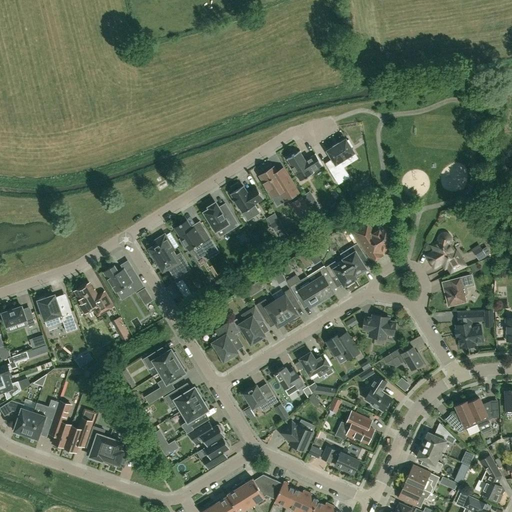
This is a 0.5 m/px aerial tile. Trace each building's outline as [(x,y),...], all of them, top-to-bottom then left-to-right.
[(334,146),(327,151),(338,168),(332,172),(331,170),(330,170),(339,184),(349,177),(340,162),(354,153),(351,148),(353,147),(349,139),(347,141),(346,139),(339,144),(338,143),(334,146)] [(315,153),(314,154),(315,154),(305,160),(300,152),(300,151),(286,159),(287,160),(287,159),(300,180),(299,181),(300,181),(314,173),(313,172),(312,171),(322,165),(322,166),(323,166),(315,153)] [(298,193),(289,178),(283,168),(277,172),(274,167),(260,176),(262,180),(261,181),(272,197),(281,192),(286,200),(298,193)] [(243,186),(231,193),(243,213),(246,219),(259,211),(255,205),(254,204),(263,198),(256,187),(250,191),(250,192),(248,193),(243,186)] [(309,211),(301,197),(291,203),(299,217),(309,211)] [(312,211),(319,207),(315,200),(308,204),(312,211)] [(210,209),(204,212),(210,222),(208,223),(213,230),(214,229),(216,231),(223,227),(226,232),(238,225),(230,211),(224,215),(222,213),(216,203),(209,207),(210,209)] [(275,232),(283,227),(279,220),(271,225),(275,232)] [(206,254),(209,258),(219,252),(203,227),(196,231),(194,227),(192,229),(191,226),(187,221),(182,224),(181,223),(179,224),(180,225),(175,228),(181,238),(179,239),(186,249),(188,248),(189,250),(191,248),(198,259),(206,254)] [(378,229),(373,232),(368,224),(355,232),(373,261),(382,256),(379,251),(382,249),(384,251),(394,245),(390,237),(394,234),(387,224),(378,229)] [(459,258),(452,248),(449,244),(450,243),(450,242),(451,241),(451,239),(451,238),(450,237),(450,236),(449,235),(448,234),(447,234),(445,233),(444,233),(443,233),(442,234),(441,234),(440,235),(439,236),(438,238),(438,239),(438,240),(438,241),(432,245),(435,250),(427,256),(434,267),(443,262),(445,263),(451,272),(465,266),(460,257),(459,258)] [(157,244),(149,249),(151,252),(149,253),(153,259),(155,258),(163,271),(168,267),(171,271),(185,262),(189,269),(190,269),(180,254),(176,256),(173,250),(174,249),(165,234),(155,241),(157,244)] [(359,258),(364,254),(358,243),(352,247),(353,250),(350,252),(352,254),(344,259),(356,279),(356,278),(355,276),(359,273),(360,275),(366,271),(365,270),(366,269),(359,258)] [(356,279),(344,259),(343,259),(337,263),(335,261),(325,267),(332,278),(338,275),(344,286),(345,285),(346,287),(352,283),(351,282),(356,279)] [(114,266),(104,272),(116,292),(131,282),(136,291),(144,286),(132,268),(126,272),(124,269),(118,272),(114,266)] [(332,278),(325,267),(324,266),(307,276),(323,301),(329,298),(328,296),(334,292),(327,282),(332,279),(332,278)] [(278,284),(285,279),(280,271),(273,275),(278,284)] [(432,275),(434,280),(440,277),(438,271),(432,275)] [(452,286),(444,288),(448,306),(466,302),(464,295),(465,294),(467,293),(467,292),(466,287),(473,285),(471,275),(450,281),(452,286)] [(323,301),(307,276),(290,287),(298,300),(303,296),(310,307),(316,303),(317,305),(323,301)] [(79,288),(75,291),(82,304),(80,305),(85,313),(94,308),(98,315),(113,307),(104,291),(96,296),(89,283),(87,284),(84,283),(80,285),(79,288)] [(252,284),(245,289),(249,296),(257,291),(252,284)] [(172,285),(167,288),(173,298),(178,295),(172,285)] [(150,295),(145,288),(138,293),(142,300),(150,295)] [(285,294),(275,300),(289,323),(294,320),(293,318),(298,315),(295,310),(291,304),(297,301),(289,289),(284,292),(285,294)] [(39,300),(38,301),(40,307),(38,308),(41,316),(43,315),(45,320),(53,317),(56,324),(63,321),(67,332),(77,328),(70,308),(60,311),(55,295),(46,298),(45,296),(39,298),(39,300)] [(284,326),(289,323),(275,300),(269,304),(265,299),(256,304),(264,316),(269,313),(275,323),(278,327),(283,324),(284,326)] [(22,306),(2,313),(7,326),(26,320),(28,327),(35,324),(30,310),(24,312),(22,306)] [(240,325),(243,330),(251,343),(256,340),(258,342),(264,338),(263,336),(264,336),(262,333),(257,324),(263,321),(255,307),(242,315),(246,321),(240,325)] [(483,320),(482,312),(459,313),(459,325),(456,325),(457,329),(455,330),(456,338),(458,337),(460,347),(475,345),(475,343),(483,341),(480,325),(472,326),(471,321),(483,320)] [(389,318),(373,315),(372,319),(365,317),(363,330),(370,331),(369,336),(385,339),(386,334),(393,335),(395,322),(388,321),(389,318)] [(112,321),(118,332),(124,342),(132,338),(132,337),(126,327),(120,317),(112,321)] [(237,352),(236,351),(232,344),(233,342),(233,341),(238,338),(229,323),(216,331),(217,332),(213,335),(212,339),(214,342),(213,343),(216,347),(214,348),(218,354),(220,353),(224,360),(237,352)] [(339,334),(326,342),(335,355),(342,351),(347,360),(359,352),(347,333),(341,337),(339,334)] [(44,336),(33,338),(35,346),(45,344),(44,336)] [(403,353),(400,348),(390,354),(393,359),(397,356),(401,363),(406,360),(412,370),(417,367),(418,368),(425,364),(420,355),(418,356),(413,347),(411,348),(403,353)] [(156,352),(156,351),(143,359),(150,369),(156,366),(160,372),(180,360),(175,352),(173,353),(171,349),(157,358),(154,353),(156,352)] [(322,354),(315,358),(311,351),(309,352),(308,350),(303,354),(304,356),(299,358),(310,376),(316,372),(319,378),(326,373),(328,376),(334,372),(322,354)] [(0,379),(10,376),(12,376),(10,369),(17,367),(16,363),(29,358),(27,351),(8,358),(10,363),(0,366),(0,379)] [(160,372),(164,379),(158,382),(161,388),(186,373),(183,369),(185,368),(180,360),(160,372)] [(285,367),(275,374),(288,395),(289,395),(296,391),(305,385),(298,375),(294,368),(288,371),(287,371),(285,367)] [(371,367),(358,374),(362,381),(375,373),(371,367)] [(136,385),(126,368),(117,374),(127,390),(136,385)] [(47,373),(33,382),(43,385),(47,373)] [(7,399),(21,390),(18,381),(12,383),(10,376),(0,379),(0,392),(4,391),(7,399)] [(372,389),(365,399),(372,404),(372,405),(377,409),(378,408),(383,411),(384,408),(385,408),(386,408),(387,407),(388,406),(388,405),(389,405),(389,404),(389,403),(389,402),(389,401),(391,397),(383,392),(383,393),(381,391),(387,382),(377,376),(369,387),(372,389)] [(410,385),(401,378),(397,384),(405,390),(410,385)] [(320,386),(317,385),(315,382),(309,386),(313,392),(319,393),(320,386)] [(263,396),(258,388),(256,385),(244,393),(245,395),(243,396),(247,403),(249,402),(253,408),(259,404),(263,411),(278,401),(271,391),(263,396)] [(183,394),(179,388),(165,397),(171,407),(177,404),(181,411),(202,398),(199,394),(201,393),(197,388),(196,388),(195,387),(183,394)] [(163,395),(158,388),(145,397),(149,404),(163,395)] [(181,411),(185,418),(180,421),(187,432),(200,425),(196,418),(209,410),(208,408),(209,407),(206,401),(204,402),(202,398),(181,411)] [(467,401),(478,427),(490,422),(488,419),(492,418),(498,417),(498,402),(491,402),(492,410),(486,413),(479,398),(468,403),(467,401)] [(24,404),(12,400),(0,407),(5,415),(14,409),(20,412),(14,431),(16,431),(15,433),(21,435),(22,434),(26,435),(37,403),(37,402),(34,412),(22,408),(24,404)] [(49,433),(55,435),(52,443),(54,443),(53,445),(60,447),(60,445),(64,446),(71,425),(65,422),(71,405),(60,401),(49,433)] [(337,401),(332,414),(337,415),(341,403),(337,401)] [(478,427),(467,401),(455,406),(458,412),(454,414),(452,412),(445,419),(458,432),(477,424),(478,427)] [(38,403),(37,403),(26,435),(30,436),(30,438),(36,440),(37,439),(39,439),(44,425),(50,427),(56,409),(55,409),(55,412),(48,409),(46,416),(34,412),(38,403)] [(283,420),(289,416),(283,407),(277,411),(283,420)] [(352,412),(346,424),(351,426),(346,435),(354,439),(355,437),(368,443),(374,430),(369,427),(372,421),(352,412)] [(71,425),(64,446),(64,447),(68,449),(67,451),(74,453),(74,451),(76,452),(78,444),(84,446),(95,414),(94,414),(92,421),(82,418),(78,428),(72,426),(72,425),(71,425)] [(292,421),(281,433),(290,443),(290,444),(295,446),(295,449),(301,451),(303,450),(304,451),(313,432),(298,426),(297,427),(292,421)] [(209,422),(203,426),(189,434),(195,444),(200,441),(204,448),(225,435),(222,432),(223,430),(220,426),(219,425),(218,424),(213,427),(209,422)] [(104,430),(94,427),(89,439),(95,441),(90,456),(91,457),(90,459),(97,461),(98,459),(102,461),(103,457),(110,438),(102,435),(104,430)] [(422,444),(440,452),(446,440),(452,443),(456,439),(447,430),(443,434),(441,438),(428,432),(427,434),(425,435),(422,440),(423,442),(422,444)] [(204,448),(208,455),(202,459),(208,469),(227,457),(224,451),(230,448),(229,447),(230,444),(227,441),(225,440),(223,437),(225,436),(225,435),(204,448)] [(123,442),(110,438),(103,457),(115,461),(115,463),(123,466),(128,452),(120,450),(123,442)] [(436,461),(440,452),(422,444),(421,446),(419,447),(417,452),(417,455),(417,457),(430,463),(428,467),(439,472),(442,464),(436,461)] [(355,459),(347,455),(341,452),(340,453),(336,451),(336,450),(328,446),(322,459),(331,463),(332,461),(336,463),(335,465),(354,473),(360,461),(355,459)] [(135,449),(131,461),(136,463),(140,451),(135,449)] [(502,486),(498,484),(502,476),(489,455),(480,461),(485,470),(481,480),(486,483),(481,493),(489,496),(489,498),(497,502),(501,494),(499,493),(502,486)] [(410,470),(405,481),(430,493),(433,488),(431,485),(435,475),(430,473),(424,470),(413,465),(410,470)] [(279,481),(274,479),(271,480),(268,488),(266,487),(269,479),(268,477),(263,474),(254,480),(264,496),(266,495),(276,500),(274,502),(282,505),(284,504),(287,505),(286,508),(295,489),(287,485),(288,483),(284,481),(282,485),(280,484),(279,481)] [(264,496),(254,480),(253,478),(246,482),(244,480),(238,484),(252,505),(257,502),(258,505),(267,500),(264,496)] [(426,499),(430,493),(405,481),(398,498),(420,508),(424,498),(426,499)] [(475,491),(480,493),(484,484),(479,482),(475,491)] [(247,508),(252,505),(238,484),(232,487),(234,490),(227,494),(227,495),(238,511),(247,511),(249,511),(247,508)] [(295,511),(298,511),(308,492),(303,490),(302,492),(295,489),(286,508),(287,508),(288,506),(291,507),(291,510),(295,511)] [(313,511),(318,502),(319,500),(311,496),(312,494),(308,492),(298,511),(313,511)] [(468,495),(468,496),(463,493),(461,497),(459,496),(456,503),(474,511),(473,511),(488,511),(487,511),(490,505),(468,495)] [(238,511),(227,495),(221,499),(220,497),(214,500),(221,511),(238,511)] [(221,511),(214,500),(208,504),(209,506),(202,511),(221,511)] [(326,511),(330,504),(326,502),(325,505),(318,502),(313,511),(326,511)] [(409,511),(412,508),(399,503),(395,511),(394,511),(409,511)]
